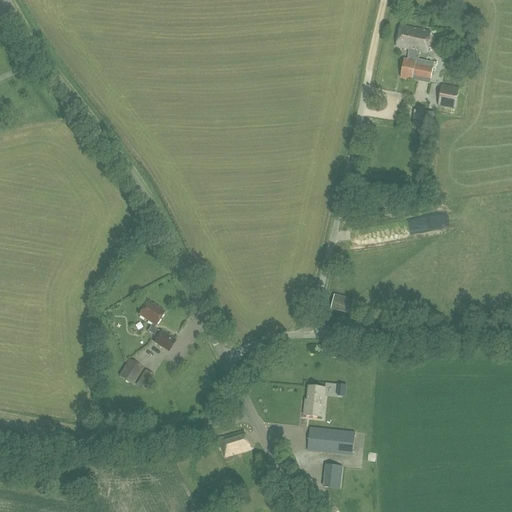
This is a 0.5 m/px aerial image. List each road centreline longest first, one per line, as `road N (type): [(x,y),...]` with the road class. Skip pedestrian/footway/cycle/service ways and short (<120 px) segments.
road 1 (unclassified): [(228,358),(131,171),(11,0)]
road 2 (unclassified): [(256,417),(131,440),(0,424)]
road 3 (unclassified): [(312,335),(364,92)]
road 4 (unclassified): [(312,335),(511,334)]
